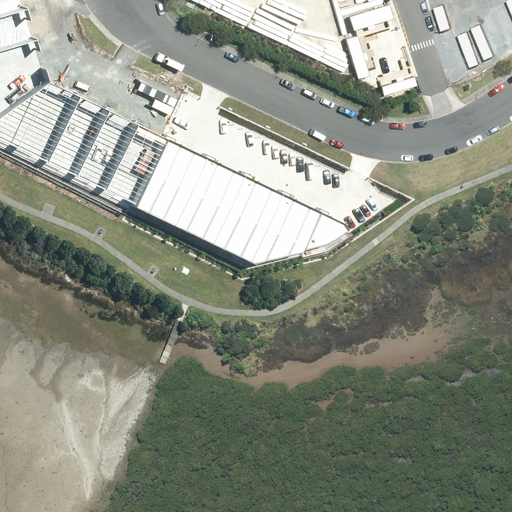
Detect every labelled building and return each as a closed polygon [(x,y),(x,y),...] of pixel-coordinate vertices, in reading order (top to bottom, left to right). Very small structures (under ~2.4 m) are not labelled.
[(0,0),(0,138),(131,205),(246,259),(322,242),(342,226),(336,219),(163,138),(36,76),(13,0),(0,0)] [(70,0),(62,0),(61,1),(75,37),(83,34),(70,0)] [(455,0),(440,18),(459,34),(480,9),(487,14),(494,6),(487,0),(492,0),(496,3),(498,0),(455,0)] [(511,33),(511,0),(502,0),(472,41),(494,58),(511,33)] [(72,53),(54,71),(70,86),(89,66),(76,54),(75,56),(72,53)]
